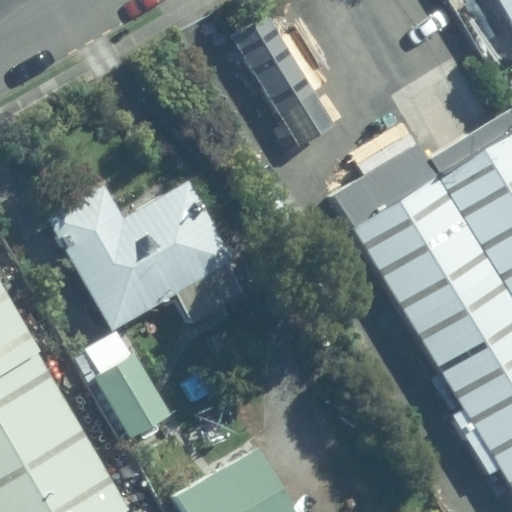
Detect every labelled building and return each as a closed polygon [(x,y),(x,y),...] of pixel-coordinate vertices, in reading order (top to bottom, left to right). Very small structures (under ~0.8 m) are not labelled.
[(511,0),(485,0),(511,48),(511,0)] [(267,16),(222,40),(283,149),(327,125),(267,16)] [(511,130),(444,173),(511,281),(511,130)] [(511,281),(444,173),(356,227),(511,477),(511,281)] [(91,182),(35,215),(103,331),(162,296),(181,328),(244,291),(179,181),(113,220),(91,182)] [(125,511),(0,282),(0,511),(125,511)] [(119,328),(67,358),(113,438),(165,408),(119,328)] [(280,511),(242,449),(165,497),(174,511),(280,511)]
